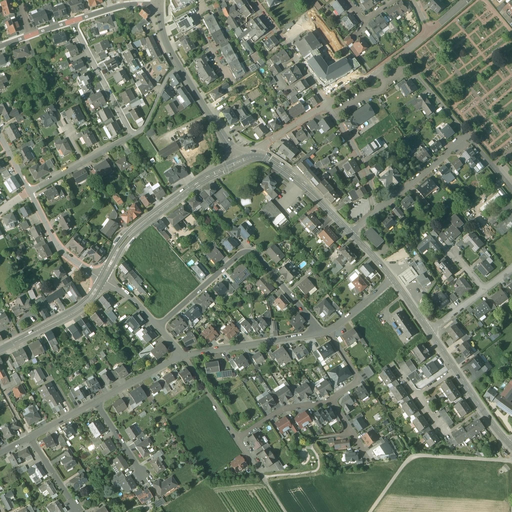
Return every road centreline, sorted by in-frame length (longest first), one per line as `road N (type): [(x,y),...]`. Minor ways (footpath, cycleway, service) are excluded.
road 1 (residential): [(157,326),(248,252),(317,333)]
road 2 (secondary): [(238,162),(137,229),(104,277)]
road 3 (track): [(371,511),(411,454),(511,461)]
road 4 (residential): [(317,333),(183,355)]
road 5 (secondary): [(104,277),(87,301),(0,350)]
road 6 (residential): [(131,135),(72,22)]
road 7 (residential): [(251,0),(325,103)]
road 8 (secondary): [(350,233),(281,167),(257,156)]
